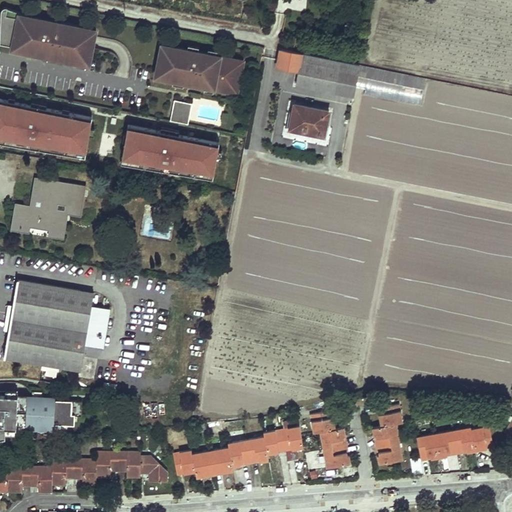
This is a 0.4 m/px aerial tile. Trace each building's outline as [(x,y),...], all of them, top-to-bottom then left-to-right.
[(1,13),(19,16),(20,11),(8,6),(7,6),(6,6),(4,6),(3,7),(2,7),(2,9),(1,10),(1,13)] [(89,64),(96,28),(80,25),(80,28),(61,24),(61,21),(31,16),(31,19),(19,16),(1,13),(0,30),(0,42),(12,45),(11,48),(25,51),(26,47),(38,50),(37,53),(44,55),(45,51),(51,52),(50,56),(64,59),(64,55),(79,58),(78,61),(89,64)] [(177,46),(176,50),(161,47),(157,72),(171,75),(170,79),(174,79),(185,81),(206,85),(215,87),(238,92),(239,86),(243,65),(244,59),(219,54),(208,52),(199,51),(188,48),(177,46)] [(358,64),(280,49),(277,66),(298,70),(296,84),(353,96),(356,76),(358,64)] [(424,78),(358,64),(356,76),(422,89),(424,78)] [(247,66),(243,65),(239,86),(243,87),(247,66)] [(192,102),(175,98),(170,119),(188,123),(192,102)] [(329,112),(294,104),(289,129),(324,136),(329,112)] [(89,114),(48,106),(46,117),(42,117),(39,119),(37,134),(54,138),(54,139),(60,139),(64,136),(68,141),(75,142),(76,136),(85,137),(89,114)] [(126,128),(120,164),(213,179),(219,143),(126,128)] [(52,184),(52,181),(34,179),(30,206),(29,210),(13,208),(10,230),(26,232),(28,226),(48,230),(47,236),(59,238),(61,228),(64,228),(66,214),(77,215),(82,186),(64,183),(64,185),(52,184)] [(18,277),(4,358),(81,370),(94,304),(95,290),(18,277)] [(112,307),(94,304),(88,343),(105,346),(112,307)] [(83,415),(83,400),(46,399),(46,397),(43,397),(32,397),(32,409),(18,409),(18,396),(8,396),(0,396),(0,439),(7,438),(7,429),(8,429),(18,429),(39,429),(39,428),(51,428),(53,428),(53,424),(59,424),(70,424),(76,424),(76,415),(83,415)] [(32,397),(18,396),(18,409),(32,409),(32,397)] [(379,463),(403,459),(396,423),(402,422),(398,403),(376,407),(379,426),(373,427),(379,463)] [(327,467),(351,463),(344,426),(336,428),(331,407),(309,411),(313,431),(320,430),(327,467)] [(421,460),(494,446),(489,424),(472,427),(471,425),(416,435),(421,460)] [(272,456),(307,450),(303,427),(267,433),(268,437),(233,444),(233,448),(197,454),(196,451),(177,454),(181,476),(201,473),(202,479),(238,473),(238,469),(273,463),(272,456)] [(149,487),(167,487),(167,482),(150,457),(139,456),(139,450),(95,449),(94,454),(55,453),(53,461),(12,459),(12,468),(4,468),(0,472),(0,491),(23,492),(22,486),(39,486),(39,492),(53,492),(53,484),(66,484),(66,478),(83,478),(83,484),(94,484),(94,478),(110,478),(110,472),(125,473),(125,481),(139,481),(139,477),(148,477),(149,487)] [(419,456),(410,457),(413,473),(422,471),(419,456)]
